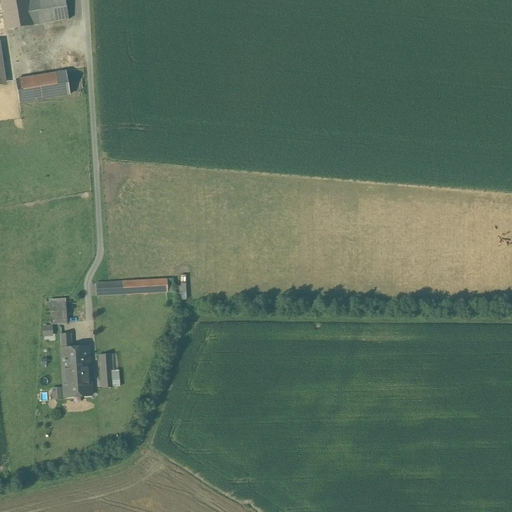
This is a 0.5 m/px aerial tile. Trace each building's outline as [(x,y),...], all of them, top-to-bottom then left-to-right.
[(0,0),(6,30),(69,20),(65,0),(0,0)] [(66,72),(15,80),(19,103),(70,95),(66,72)] [(167,280),(96,284),(97,296),(167,292),(167,280)] [(66,303),(50,304),(51,324),(67,323),(66,303)] [(156,313),(155,321),(164,322),(165,314),(156,313)] [(57,336),(56,325),(47,326),(47,336),(57,336)] [(62,339),(62,349),(72,348),(71,339),(62,339)] [(72,348),(62,349),(65,394),(90,392),(87,347),(72,348)] [(111,354),(99,355),(102,388),(113,387),(111,354)]
